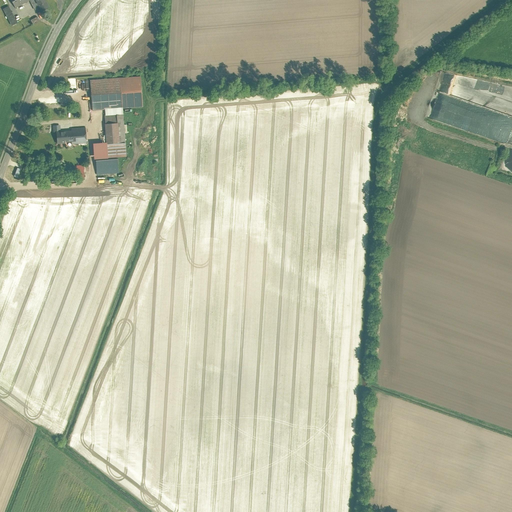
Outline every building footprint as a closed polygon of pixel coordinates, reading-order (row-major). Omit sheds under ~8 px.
[(10,0),(14,8),(28,0),(32,0),(35,5),(36,4),(40,11),(47,7),(44,2),(43,0),(10,0)] [(16,22),(8,5),(2,9),(10,25),(16,22)] [(37,16),(30,20),(33,24),(39,21),(37,16)] [(119,173),(117,157),(126,156),(122,108),(142,106),(139,76),(89,80),(92,110),(103,109),(106,142),(91,144),(92,159),(95,159),(96,175),(119,173)] [(71,144),(86,143),(85,130),(55,132),(56,144),(71,143),(71,144)]
